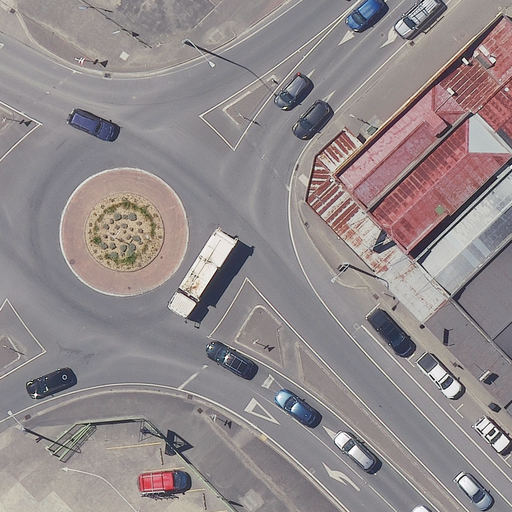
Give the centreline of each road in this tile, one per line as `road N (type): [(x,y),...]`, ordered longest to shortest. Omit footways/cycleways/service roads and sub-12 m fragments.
road 1 (secondary): [(217,222),(492,511)]
road 2 (secondary): [(393,511),(295,419),(140,328)]
road 3 (secondary): [(356,0),(190,157)]
road 4 (secondary): [(26,262),(35,195),(51,167),(110,135)]
road 5 (secondary): [(217,222),(216,259),(201,290),(175,314),(140,328)]
road 6 (secondary): [(0,65),(49,88),(110,135)]
